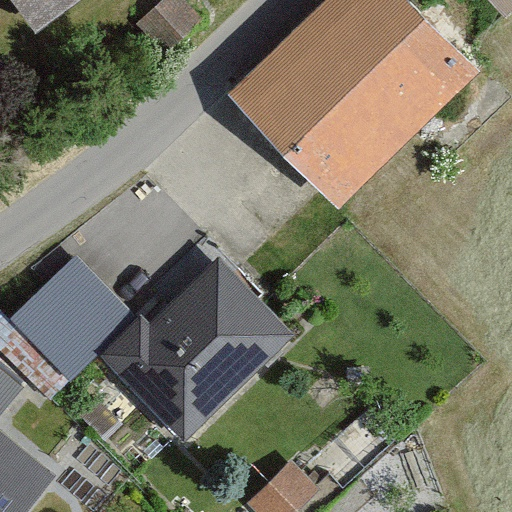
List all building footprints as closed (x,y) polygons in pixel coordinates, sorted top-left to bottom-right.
[(109,0),(29,0),(54,37),(109,0)] [(207,26),(178,0),(176,0),(146,33),(176,60),(207,26)] [(494,78),(418,0),(340,0),(237,100),(349,216),(494,78)] [(511,0),(498,0),(511,14),(511,0)] [(93,325),(127,293),(75,239),(0,309),(0,347),(46,396),(107,339),(93,325)] [(299,338),(225,265),(160,330),(150,320),(106,364),(189,447),(299,338)] [(26,397),(0,376),(0,511),(33,511),(64,474),(3,427),(26,397)] [(306,511),(319,497),(287,470),(250,511),(306,511)]
